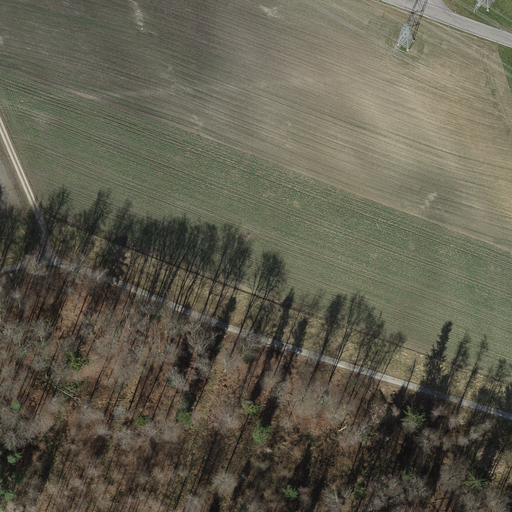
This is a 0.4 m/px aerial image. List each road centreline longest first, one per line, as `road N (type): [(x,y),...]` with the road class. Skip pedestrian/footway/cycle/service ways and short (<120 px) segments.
road 1 (track): [(0,269),(54,258),(245,333),(511,417)]
road 2 (track): [(0,123),(54,258)]
road 3 (tertiary): [(511,40),(398,0)]
